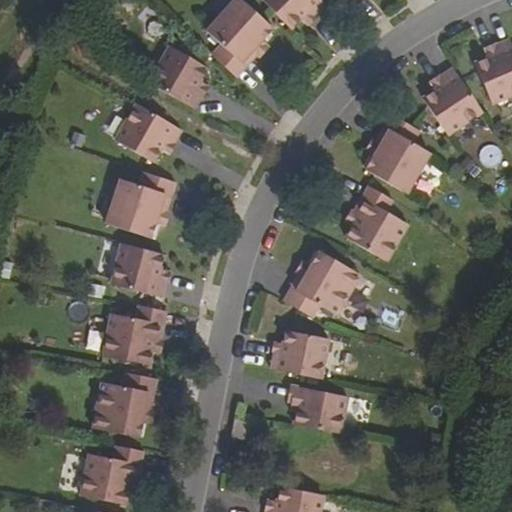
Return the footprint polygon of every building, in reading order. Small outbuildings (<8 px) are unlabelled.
[(259,52),(255,47),(263,38),(274,26),(244,0),(234,0),(208,29),(222,43),(213,53),(238,76),(259,53),(259,52)] [(263,0),(291,28),(302,18),(309,10),(317,18),(327,6),(321,0),(263,0)] [(309,10),(302,18),(309,25),(317,18),(309,10)] [(270,45),(263,38),(255,47),(259,52),(259,53),(260,55),(270,45)] [(493,104),(511,95),(511,40),(511,39),(498,45),(497,44),(496,43),(496,44),(500,54),(490,58),(476,64),(493,104)] [(500,54),(496,44),(486,48),(490,58),(500,54)] [(202,95),(195,90),(200,80),(208,67),(170,45),(149,82),(194,108),(202,95)] [(448,135),(483,111),(453,67),(441,76),(440,74),(439,75),(445,83),(435,90),(423,99),(448,135)] [(445,83),(439,75),(430,82),(435,90),(445,83)] [(200,80),(195,90),(202,95),(204,95),(209,85),(200,80)] [(152,161),(160,149),(165,138),(173,143),(181,129),(136,103),(114,140),(152,161)] [(376,142),(381,145),(375,156),(367,170),(407,194),(431,153),(413,143),(421,131),(392,114),(376,141),(376,142)] [(165,138),(160,149),(168,153),(174,144),(173,143),(165,138)] [(381,145),(376,142),(376,141),(374,139),(366,151),(375,156),(381,145)] [(150,238),(155,223),(159,210),(165,212),(166,211),(175,182),(143,171),(139,185),(120,178),(105,223),(150,238)] [(368,185),(353,211),(359,215),(353,225),(346,237),(386,261),(408,224),(387,211),(393,200),(368,185)] [(169,212),(166,211),(165,212),(159,210),(155,223),(164,226),(169,212)] [(353,225),(359,215),(353,211),(352,210),(345,221),(353,225)] [(160,269),(164,254),(122,243),(112,285),(162,298),(166,283),(168,283),(157,280),(160,269)] [(305,276),(299,273),(299,275),(284,301),(314,317),(321,305),(338,315),(361,274),(320,251),(311,265),(305,276)] [(299,273),(305,276),(311,265),(304,260),(296,273),(299,275),(299,273)] [(157,280),(168,283),(170,272),(160,269),(157,280)] [(149,364),(151,351),(153,339),(160,340),(166,310),(138,304),(135,318),(111,313),(102,355),(149,364)] [(273,353),(270,369),(320,379),(328,340),(285,331),(283,345),(281,352),(272,351),(273,353)] [(162,340),(160,340),(153,339),(151,351),(160,352),(162,340)] [(281,352),(283,345),(274,343),(272,351),(281,352)] [(139,436),(142,421),(144,408),(151,408),(157,378),(124,371),(121,385),(102,381),(92,427),(139,436)] [(293,403),(299,404),(297,410),(295,424),(341,433),(348,397),(291,386),(288,402),(293,403)] [(154,408),(151,408),(144,408),(142,421),(151,423),(154,408)] [(251,422),(235,419),(231,436),(249,440),(251,422)] [(126,505),(129,492),(131,480),(137,482),(144,451),(116,445),(113,459),(89,454),(80,495),(126,505)] [(140,481),(137,482),(131,480),(129,492),(137,493),(140,481)] [(320,511),(324,495),(281,486),(278,502),(276,511),(272,511),(266,511),(265,511),(320,511)] [(266,511),(272,511),(276,511),(278,502),(268,500),(266,511)]
